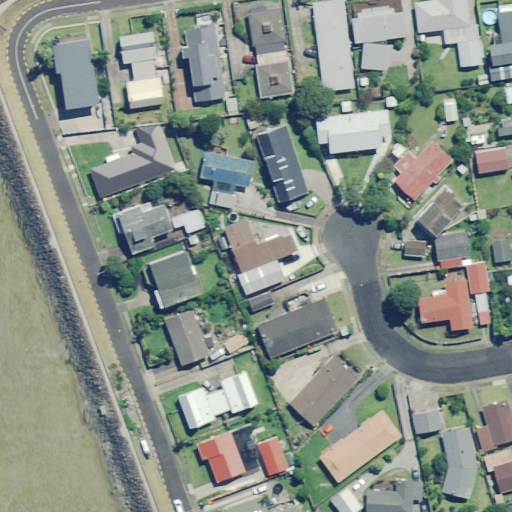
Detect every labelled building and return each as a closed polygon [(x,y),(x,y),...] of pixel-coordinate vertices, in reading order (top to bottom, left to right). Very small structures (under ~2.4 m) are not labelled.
[(352,88),(344,0),(314,3),(322,91),(352,88)] [(469,25),(465,0),(435,0),(436,0),(415,3),(418,32),(443,29),(445,43),(457,42),(460,67),(481,64),(476,25),(469,25)] [(511,4),(496,7),(502,42),(488,45),(492,65),(511,61),(511,4)] [(392,6),(365,9),(357,10),(358,17),(352,18),(355,43),(362,42),(361,70),(386,70),(386,38),(407,36),(404,12),(393,13),(392,6)] [(289,59),(286,60),(283,42),(286,42),(282,10),(250,15),(262,98),(294,93),(289,59)] [(220,57),(215,26),(184,31),(196,102),(226,97),(223,79),(220,79),(216,57),(220,57)] [(156,58),(152,32),(118,37),(123,64),(131,62),(134,82),(126,83),(131,109),(163,103),(159,77),(156,78),(152,58),(156,58)] [(98,103),(89,38),(56,43),(65,108),(98,103)] [(370,87),(369,72),(357,72),(358,88),(370,87)] [(235,98),(218,101),(221,117),(238,114),(235,98)] [(457,119),(454,99),(443,101),(447,121),(457,119)] [(390,135),(387,110),(315,118),(318,143),(328,142),(329,152),(382,147),(381,136),(390,135)] [(174,169),(157,122),(139,129),(144,143),(132,147),(134,154),(119,160),(116,154),(107,157),(109,163),(90,170),(100,197),(174,169)] [(309,192),(287,126),(257,136),(279,202),(309,192)] [(399,196),(410,205),(431,181),(435,185),(442,177),(438,174),(452,159),(432,140),(415,159),(407,152),(394,166),(401,172),(391,182),(403,192),(399,196)] [(397,141),(388,152),(397,160),(406,149),(397,141)] [(504,149),(475,153),(476,159),(471,159),(473,174),(508,169),(504,149)] [(253,162),(205,154),(201,178),(212,180),(208,205),(233,209),(237,185),(248,187),(253,162)] [(464,207),(445,189),(418,217),(437,235),(464,207)] [(163,203),(152,208),(148,200),(114,215),(131,255),(155,245),(152,237),(174,228),(163,203)] [(204,226),(198,209),(174,218),(177,227),(184,224),(187,233),(204,226)] [(257,244),(247,219),(225,227),(241,272),(297,251),(290,232),(257,244)] [(472,263),(465,231),(432,238),(439,270),(462,265),(472,263)] [(511,260),(508,238),(492,240),(495,262),(511,260)] [(425,243),(405,241),(405,255),(424,256),(425,243)] [(184,251),(149,265),(148,266),(147,268),(147,270),(146,271),(146,273),(146,275),(147,277),(147,279),(148,280),(150,282),(151,283),(152,284),(154,285),(156,286),(158,286),(166,306),(200,292),(184,251)] [(490,324),(485,291),(490,290),(486,262),(467,265),(469,277),(444,281),(446,294),(418,298),(422,322),(450,318),(451,330),(467,328),(490,324)] [(268,287),(261,270),(231,283),(237,300),(268,287)] [(274,304),(270,292),(249,299),(253,311),(274,304)] [(338,331),(325,299),(258,325),(271,357),(338,331)] [(204,340),(192,309),(163,320),(180,365),(216,351),(211,338),(204,340)] [(240,327),(223,337),(233,355),(250,345),(240,327)] [(289,402),(313,425),(358,379),(334,356),(289,402)] [(202,389),(177,398),(185,420),(188,428),(214,419),(213,415),(231,409),(232,412),(256,403),(245,372),(218,382),(221,390),(205,396),(202,389)] [(511,439),(511,414),(509,402),(484,409),(488,425),(477,429),(483,451),(494,447),(494,445),(511,439)] [(401,435),(382,410),(320,456),(338,481),(401,435)] [(442,428),(438,410),(410,415),(414,434),(442,428)] [(474,460),(469,429),(442,433),(448,466),(443,492),(469,498),(477,464),(474,460)] [(207,457),(216,482),(230,476),(245,471),(230,431),(196,444),(202,459),(207,457)] [(288,467),(276,437),(250,447),(254,456),(261,453),(269,474),(288,467)] [(511,456),(510,449),(484,457),(488,471),(493,470),(500,493),(511,489),(511,456)] [(411,511),(413,481),(395,480),(395,491),(367,490),(365,511),(411,511)] [(354,511),(361,507),(347,487),(330,499),(339,511),(354,511)] [(223,509),(223,511),(300,511),(297,502),(268,511),(267,511),(262,496),(223,509)]
